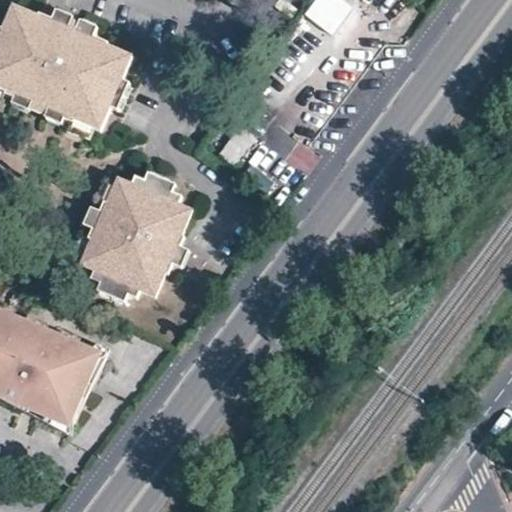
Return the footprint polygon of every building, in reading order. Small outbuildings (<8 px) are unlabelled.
[(357,0),(315,0),(213,137),(226,147),(242,159),(360,2),(357,0)] [(7,34),(0,50),(0,92),(9,96),(8,100),(10,101),(20,105),(22,102),(38,110),(37,112),(52,119),(54,116),(70,123),(69,126),(75,129),(77,130),(79,127),(99,135),(103,136),(113,114),(125,85),(135,62),(109,51),(110,47),(96,41),(56,24),(42,19),(40,23),(17,12),(7,34)] [(60,16),(56,24),(96,41),(100,32),(77,23),(60,16)] [(133,89),(125,85),(113,114),(120,117),(133,89)] [(0,104),(7,108),(10,101),(8,100),(9,96),(0,92),(0,104)] [(34,119),(37,112),(38,110),(22,102),(20,105),(17,111),(34,119)] [(65,133),(69,126),(70,123),(54,116),(52,119),(50,126),(65,133)] [(94,145),(99,135),(79,127),(77,130),(75,129),(72,136),(94,145)] [(150,175),(147,184),(162,189),(175,195),(179,186),(165,181),(162,180),(150,175)] [(177,267),(183,249),(188,238),(186,237),(196,212),(183,207),(186,199),(175,195),(162,189),(147,184),(137,180),(134,188),(121,183),(118,191),(110,208),(109,207),(107,209),(103,218),(96,234),(92,242),(91,244),(95,246),(88,263),(84,271),(98,276),(94,283),(105,287),(119,293),(133,298),(142,302),(145,296),(160,301),(170,277),(172,277),(177,267)] [(101,205),(107,209),(109,207),(110,208),(118,191),(108,186),(101,205)] [(86,229),(96,234),(103,218),(93,214),(86,229)] [(79,259),(88,263),(95,246),(91,244),(92,242),(87,240),(79,259)] [(185,271),(191,256),(185,254),(179,267),(185,271)] [(119,293),(105,287),(102,296),(116,301),(119,293)] [(129,307),(133,298),(119,293),(116,301),(129,307)] [(0,397),(8,401),(6,404),(19,411),(22,407),(71,429),(103,358),(0,311),(0,397)] [(22,407),(19,411),(18,415),(67,438),(71,429),(22,407)]
